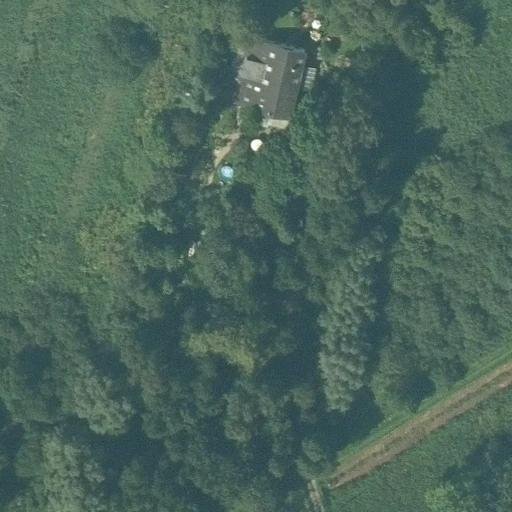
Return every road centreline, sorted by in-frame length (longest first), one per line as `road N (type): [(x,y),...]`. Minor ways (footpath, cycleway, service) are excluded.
road 1 (track): [(303,473),(288,366),(307,134)]
road 2 (track): [(511,346),(303,473)]
